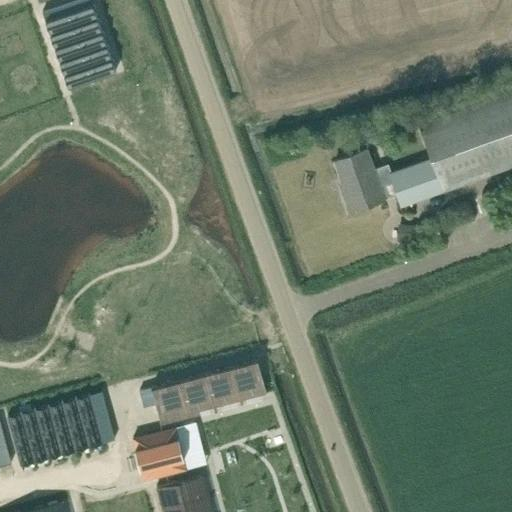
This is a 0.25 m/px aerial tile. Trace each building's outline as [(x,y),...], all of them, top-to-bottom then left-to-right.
[(80,0),(72,0),(71,1),(73,9),(83,5),(80,0)] [(71,1),(61,4),(64,12),(73,9),(71,1)] [(54,15),(45,18),(50,32),(97,16),(92,2),(83,5),(73,9),(64,12),(54,15)] [(61,4),(52,7),(54,15),(64,12),(61,4)] [(52,7),(42,10),(45,18),(54,15),(52,7)] [(97,16),(50,32),(54,46),(102,30),(97,16)] [(102,30),(54,46),(59,59),(106,43),(102,30)] [(106,43),(59,59),(64,73),(111,57),(106,43)] [(111,57),(64,73),(68,87),(116,71),(111,57)] [(391,177),(396,193),(401,205),(511,166),(511,90),(420,122),(432,156),(389,171),(391,177)] [(396,193),(391,177),(378,182),(366,147),(333,158),(343,187),(339,188),(347,210),(396,193)] [(258,358),(231,365),(240,399),(267,392),(258,358)] [(231,365),(204,372),(213,406),(240,399),(231,365)] [(204,372),(178,379),(187,412),(213,406),(204,372)] [(178,379),(151,386),(153,394),(155,403),(160,419),(187,412),(178,379)] [(151,386),(139,389),(142,397),(153,394),(151,386)] [(102,390),(90,393),(92,401),(104,398),(102,390)] [(90,393),(76,397),(89,445),(103,441),(101,433),(98,425),(96,417),(94,409),(92,401),(90,393)] [(153,394),(142,397),(144,406),(155,403),(153,394)] [(76,397),(62,400),(75,449),(89,445),(76,397)] [(104,398),(92,401),(94,409),(106,406),(104,398)] [(62,400),(48,404),(62,452),(75,449),(62,400)] [(48,404),(35,408),(48,456),(62,452),(48,404)] [(106,406),(94,409),(96,417),(108,414),(106,406)] [(35,408),(21,411),(34,460),(48,456),(35,408)] [(21,411),(7,415),(20,464),(34,460),(21,411)] [(108,414),(96,417),(98,425),(110,422),(108,414)] [(110,422),(98,425),(101,433),(113,430),(110,422)] [(176,425),(133,436),(144,478),(186,467),(176,425)] [(113,430),(101,433),(103,441),(115,438),(113,430)] [(8,447),(0,448),(0,456),(10,454),(8,447)] [(10,454),(0,456),(0,464),(11,461),(10,454)] [(201,473),(156,485),(162,506),(207,495),(201,473)] [(211,511),(207,495),(162,506),(163,511),(211,511)] [(64,511),(61,499),(27,508),(28,511),(64,511)]
